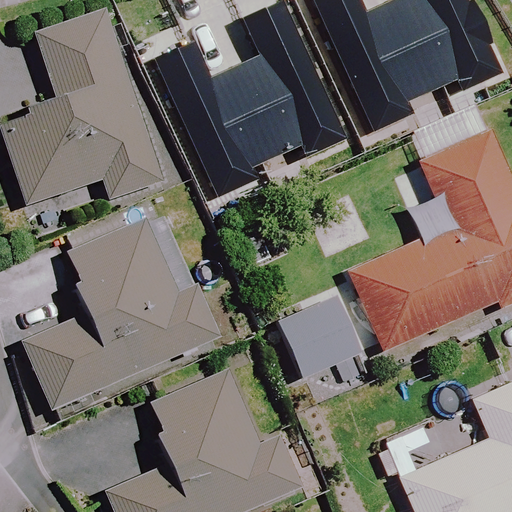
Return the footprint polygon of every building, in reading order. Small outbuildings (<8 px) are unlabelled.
[(352,0),(306,0),(366,131),(403,114),(397,101),(425,88),(385,1),(358,13),(352,0)] [(493,71),(460,0),(385,0),(385,1),(425,88),(449,77),(454,88),(493,71)] [(337,137),(275,2),(237,19),(253,56),(229,67),(269,154),(293,144),(298,155),(337,137)] [(160,185),(107,12),(32,36),(55,110),(0,126),(0,130),(24,207),(99,184),(104,202),(160,185)] [(184,40),(146,58),(211,197),(247,181),(241,167),(269,154),(229,67),(202,79),(184,40)] [(511,198),(511,199),(486,139),(417,168),(434,207),(410,217),(422,246),(349,276),(381,352),(496,304),(499,310),(511,304),(511,198)] [(186,292),(154,218),(64,257),(90,317),(21,346),(50,412),(216,340),(194,289),(186,292)] [(357,354),(329,300),(276,328),(304,381),(357,354)] [(252,447),(218,366),(141,398),(169,465),(103,493),(110,511),(248,511),(294,493),(272,439),(252,447)] [(511,511),(511,385),(471,404),(487,442),(398,481),(411,511),(511,511)]
